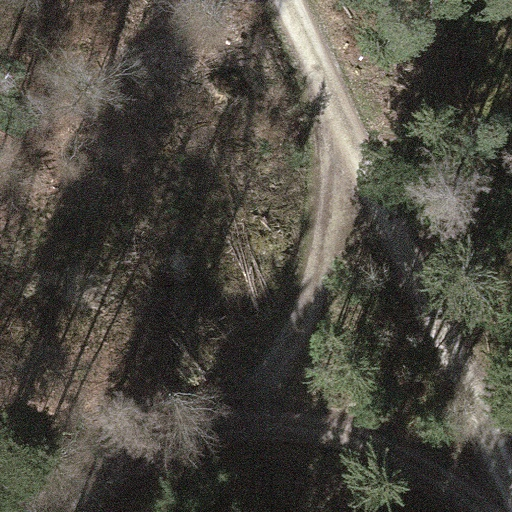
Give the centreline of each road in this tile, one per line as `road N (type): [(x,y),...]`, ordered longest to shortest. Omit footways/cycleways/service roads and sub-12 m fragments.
road 1 (track): [(504,511),(274,0)]
road 2 (track): [(34,511),(247,417),(375,441),(494,511)]
road 3 (track): [(247,417),(313,283),(349,159)]
